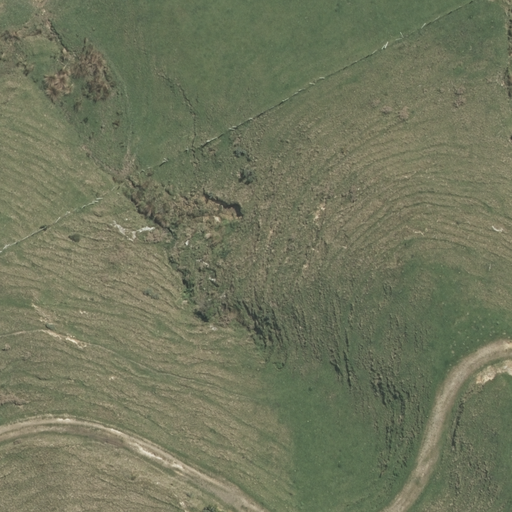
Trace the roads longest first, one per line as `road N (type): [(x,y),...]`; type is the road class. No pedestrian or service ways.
road 1 (track): [(220,511),(142,463),(53,438),(0,451)]
road 2 (track): [(511,366),(452,376),(381,511)]
